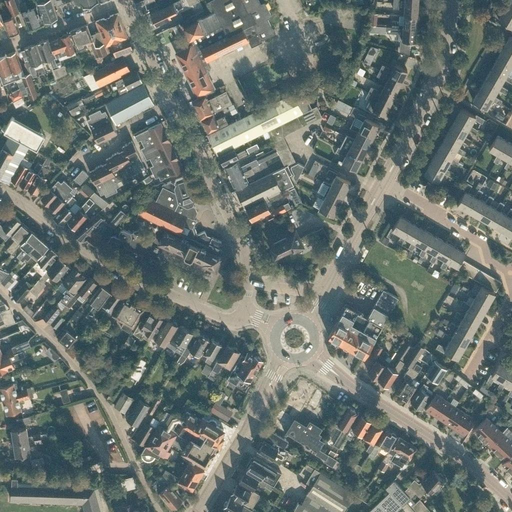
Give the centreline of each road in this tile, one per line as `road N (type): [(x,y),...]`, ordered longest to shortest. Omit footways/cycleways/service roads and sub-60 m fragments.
road 1 (residential): [(0,192),(90,259),(221,317),(246,316)]
road 2 (tertiary): [(511,504),(308,351)]
road 3 (tertiary): [(381,185),(433,87),(450,0)]
road 4 (residential): [(247,281),(242,248),(175,104)]
road 5 (tertiary): [(197,511),(286,356)]
road 6 (residential): [(510,272),(487,260),(482,243),(381,185)]
road 7 (tertiary): [(305,321),(381,185)]
road 8 (residential): [(122,1),(0,47)]
road 9 (residential): [(175,104),(125,126),(100,153),(72,157)]
